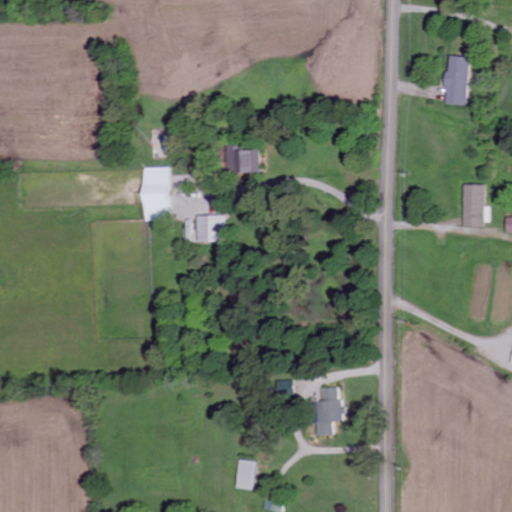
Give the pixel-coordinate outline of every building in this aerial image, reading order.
[(445,105),(467,106),(471,59),(449,57),(445,105)] [(244,152),(244,146),(227,146),(228,175),(261,174),(260,151),(244,152)] [(171,168),(145,169),(145,222),(171,222),(171,168)] [(465,186),(465,227),(491,228),(491,208),(486,208),(486,187),(465,186)] [(199,243),(225,243),(225,217),(198,217),(199,243)] [(334,437),(334,424),(342,423),(341,389),(323,389),(323,403),(316,404),(318,438),(334,437)] [(256,463),(239,462),(237,490),(255,491),(256,463)]
